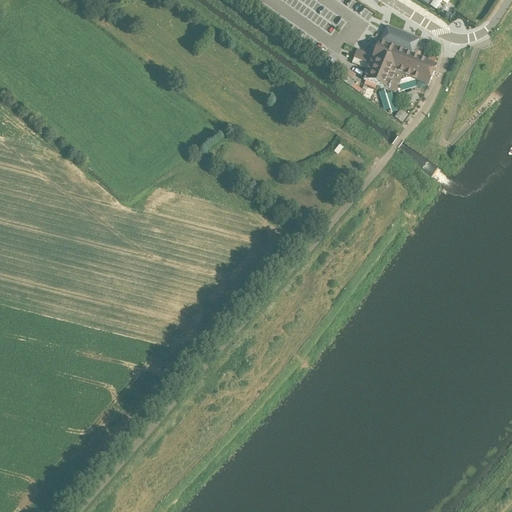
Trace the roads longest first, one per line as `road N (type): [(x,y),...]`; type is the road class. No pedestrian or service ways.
road 1 (unclassified): [(447,41),(422,116),(80,511)]
road 2 (track): [(215,0),(404,137)]
